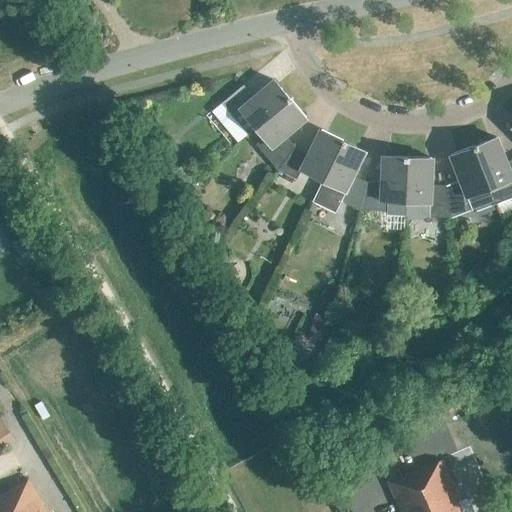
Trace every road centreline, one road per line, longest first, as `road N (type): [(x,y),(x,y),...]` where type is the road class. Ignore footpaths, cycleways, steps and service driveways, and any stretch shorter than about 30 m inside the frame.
road 1 (unclassified): [(0,110),(290,26)]
road 2 (residential): [(290,26),(323,88),(360,119),(435,125),(505,92),(511,81)]
